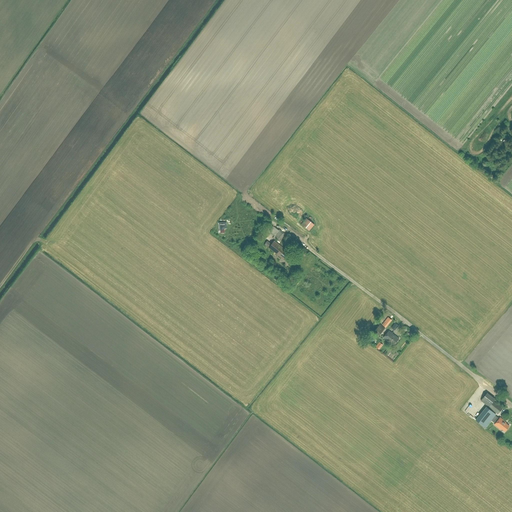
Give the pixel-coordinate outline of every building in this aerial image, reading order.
[(308,217),(303,223),(309,229),(315,223),(308,217)] [(279,230),(273,238),(275,240),(278,237),(281,239),(285,234),(279,230)] [(269,248),(277,254),(290,264),(295,258),(274,241),(269,248)] [(382,324),(386,327),(391,320),(388,317),(382,324)] [(380,324),(374,332),(379,335),(385,328),(380,324)] [(383,338),(393,345),(399,338),(389,331),(383,338)] [(487,393),(481,400),(498,414),(503,408),(493,401),(495,399),(487,393)] [(494,416),(495,414),(486,407),(476,420),(485,427),(490,421),(494,416)] [(500,417),(494,425),(501,430),(502,429),(505,431),(509,426),(506,423),(503,421),(504,420),(500,417)]
